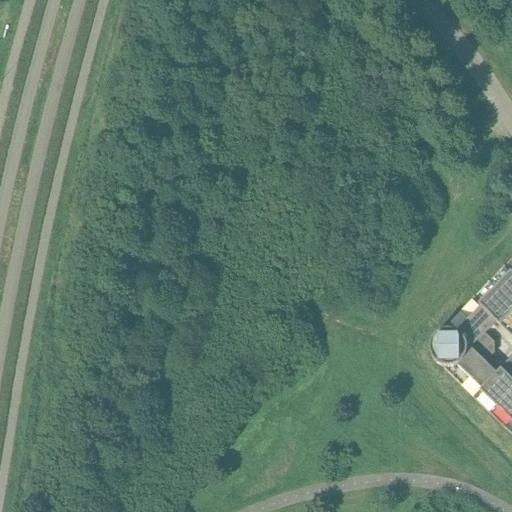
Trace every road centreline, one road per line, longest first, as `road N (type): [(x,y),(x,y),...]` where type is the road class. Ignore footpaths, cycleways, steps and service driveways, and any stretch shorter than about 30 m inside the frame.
road 1 (tertiary): [(0,357),(78,0)]
road 2 (tertiary): [(54,0),(0,215)]
road 3 (residential): [(416,0),(454,36),(511,120)]
